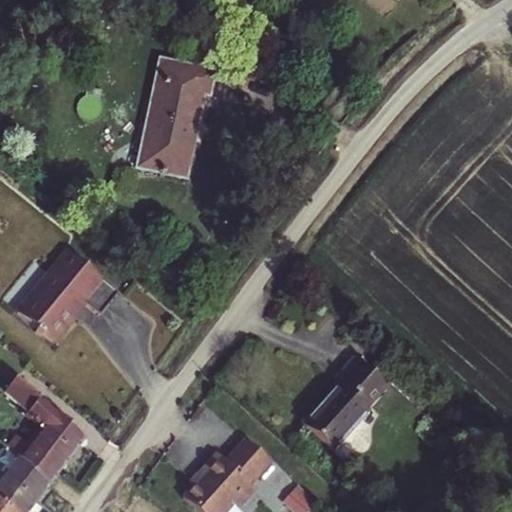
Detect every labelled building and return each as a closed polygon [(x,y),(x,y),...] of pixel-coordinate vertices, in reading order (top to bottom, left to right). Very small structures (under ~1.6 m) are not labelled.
[(188,55),(131,54),(129,161),(179,162),(179,78),(188,77),(188,55)] [(13,306),(47,335),(70,309),(66,305),(76,294),(95,310),(114,287),(64,246),(13,306)] [(390,385),(344,346),(331,361),(337,368),(302,408),(348,447),(382,408),(375,402),(390,385)] [(417,383),(376,346),(368,355),(410,391),(417,383)] [(9,431),(0,441),(7,448),(10,451),(38,475),(77,426),(9,367),(0,378),(0,379),(23,399),(19,403),(36,417),(19,439),(9,431)] [(259,447),(235,425),(216,448),(207,440),(189,460),(192,463),(173,484),(203,511),(204,509),(207,511),(222,511),(233,500),(227,493),(245,473),(241,468),(259,447)] [(38,475),(10,451),(7,448),(0,456),(0,468),(26,492),(38,475)] [(0,498),(14,510),(15,511),(21,511),(32,497),(26,492),(0,468),(0,498)] [(290,511),(305,511),(313,504),(294,486),(280,502),(290,511)] [(0,511),(12,511),(14,510),(0,498),(0,511)]
